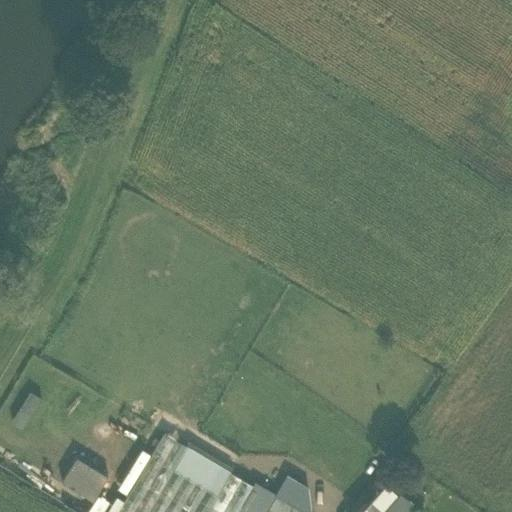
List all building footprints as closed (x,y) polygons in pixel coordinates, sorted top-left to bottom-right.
[(16,449),(48,464),(55,450),(23,435),(16,449)] [(118,511),(298,511),(165,435),(118,511)] [(24,477),(60,494),(66,481),(30,464),(24,477)] [(308,495),(314,484),(290,472),(279,494),(312,511),(318,500),(308,495)] [(389,482),(361,511),(399,511),(410,500),(389,482)]
